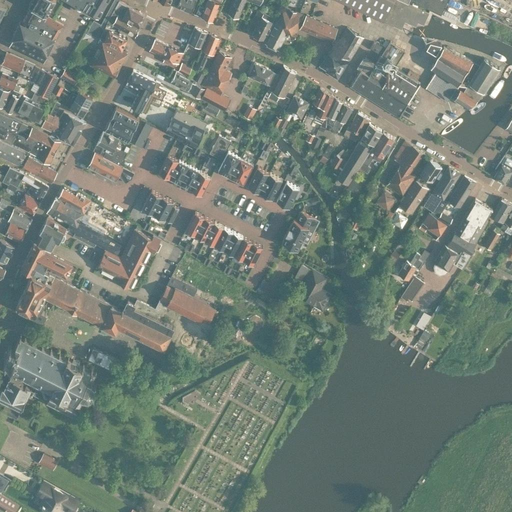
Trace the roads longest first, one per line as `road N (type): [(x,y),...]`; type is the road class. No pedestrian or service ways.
road 1 (residential): [(138,173),(268,239),(250,285)]
road 2 (residential): [(386,117),(218,29)]
road 3 (residential): [(65,167),(157,5)]
road 4 (unclassified): [(511,194),(386,117)]
road 5 (residential): [(0,295),(65,167)]
